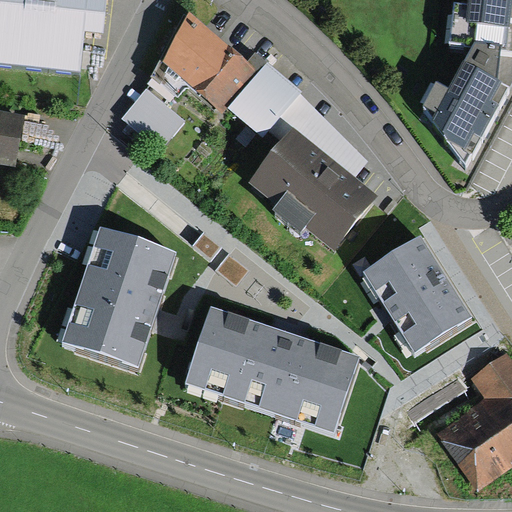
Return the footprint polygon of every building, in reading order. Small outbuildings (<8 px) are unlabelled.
[(0,0),(0,65),(80,74),(85,34),(104,37),(108,0),(0,0)] [(438,89),(424,116),(468,173),(511,91),(511,0),(470,0),(469,11),(454,10),(451,48),(473,50),(449,94),(438,89)] [(156,74),(180,96),(186,88),(190,88),(214,110),(216,107),(223,113),(228,107),(268,62),(255,52),(248,62),(190,14),(156,74)] [(228,107),(261,137),(269,129),(302,94),(303,92),(268,62),(228,107)] [(184,122),(146,90),(122,119),(160,151),(184,122)] [(305,226),(335,249),(378,196),(356,176),(369,162),(302,94),(269,129),(282,140),(248,182),(277,204),(273,209),(300,231),(305,226)] [(26,116),(0,110),(0,165),(16,168),(26,116)] [(222,247),(205,233),(194,246),(211,260),(222,247)] [(62,349),(140,374),(177,259),(100,234),(62,349)] [(366,274),(417,355),(473,320),(423,239),(366,274)] [(230,254),(216,270),(235,287),(249,271),(230,254)] [(186,385),(334,434),(360,358),(211,308),(186,385)] [(489,403),(439,435),(480,497),(511,476),(511,361),(510,359),(475,381),(489,403)]
